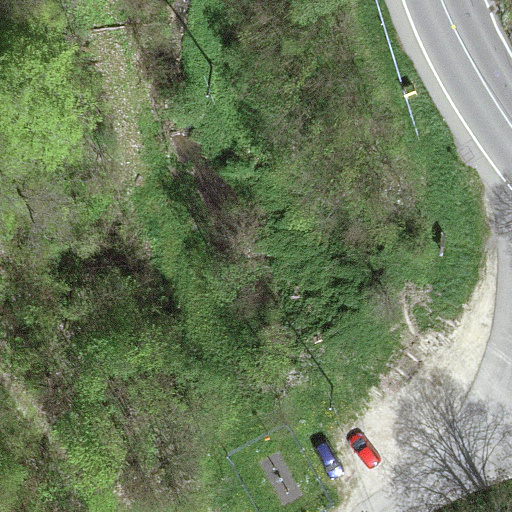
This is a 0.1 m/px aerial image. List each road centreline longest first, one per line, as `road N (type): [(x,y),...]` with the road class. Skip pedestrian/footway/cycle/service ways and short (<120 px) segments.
road 1 (unclassified): [(511,410),(376,511)]
road 2 (primary): [(441,0),(511,132)]
